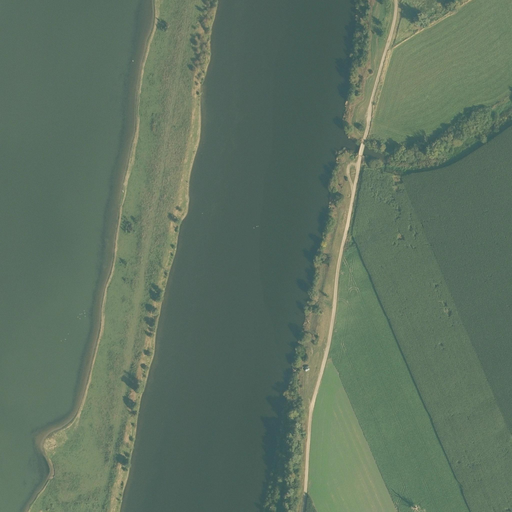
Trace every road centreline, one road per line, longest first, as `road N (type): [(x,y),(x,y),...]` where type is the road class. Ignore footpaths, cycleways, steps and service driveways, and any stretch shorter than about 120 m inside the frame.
road 1 (track): [(303,511),(314,398),(365,134)]
road 2 (track): [(511,84),(419,141),(365,134)]
road 3 (track): [(365,134),(396,0)]
